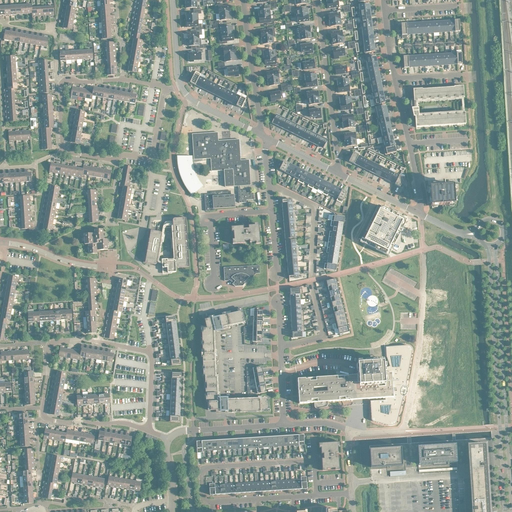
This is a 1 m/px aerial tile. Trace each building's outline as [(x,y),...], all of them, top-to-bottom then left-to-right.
[(194,10),(201,10),(200,4),(197,4),(197,0),(187,1),(186,1),(186,5),(186,8),(187,8),(194,7),(194,10)] [(221,13),(231,12),(231,6),(224,6),(223,3),(217,4),(218,7),(219,7),(220,13),(221,13)] [(187,20),(188,20),(199,20),(200,20),(199,13),(202,13),(202,10),(201,10),(194,10),(195,13),(187,14),(187,17),(187,20)] [(271,15),(260,16),(260,22),(267,22),(268,25),(275,24),(274,18),(271,18),(271,15)] [(196,29),(202,29),(202,23),(199,23),(199,20),(188,20),(187,20),(188,27),(195,26),(196,29)] [(407,24),(407,23),(402,23),(402,25),(400,25),(400,30),(402,30),(403,37),(408,37),(408,34),(407,34),(407,24)] [(222,34),(233,33),(233,32),(234,32),(233,29),(232,26),(221,27),(220,27),(221,27),(222,34)] [(262,37),(263,37),(273,36),(276,36),(275,26),(268,27),(268,30),(261,31),(262,37)] [(298,34),(300,34),(300,33),(311,32),(310,26),(301,27),(297,28),(298,34)] [(188,39),(189,39),(200,38),(200,34),(203,34),(202,29),(196,29),(196,32),(188,33),(188,39)] [(234,32),(233,33),(222,34),(223,37),(220,38),(220,43),(228,43),(227,40),(234,39),(234,32)] [(188,39),(188,40),(189,46),(197,45),(197,48),(204,48),(204,45),(202,45),(202,38),(200,38),(189,39),(188,39)] [(302,52),(309,51),(309,53),(314,52),(313,43),(304,44),(301,45),(302,52)] [(225,55),(236,53),(236,47),(228,48),(228,45),(222,46),(222,49),(224,49),(225,55)] [(365,46),(364,46),(365,52),(366,52),(366,54),(371,53),(370,52),(375,51),(375,45),(365,46)] [(334,50),(335,59),(340,58),(340,56),(346,55),(345,48),(334,50)] [(202,59),(202,52),(203,52),(203,49),(197,49),(197,52),(189,53),(190,59),(190,61),(195,61),(195,59),(202,59)] [(265,57),(265,58),(276,56),(275,50),(264,51),(265,54),(264,54),(265,57)] [(366,56),(368,63),(377,61),(376,55),(371,56),(371,55),(366,56)] [(276,56),(265,58),(266,64),(273,63),(273,66),(279,65),(279,62),(277,62),(276,56)] [(316,68),(315,59),(310,60),(310,61),(301,63),(302,70),(307,69),(316,68)] [(336,65),(337,74),(348,73),(347,66),(341,67),(341,65),(336,65)] [(239,70),(238,67),(228,68),(229,75),(235,74),(235,76),(240,75),(239,73),(240,73),(239,70)] [(369,76),(370,75),(380,73),(379,67),(368,69),(369,76)] [(268,79),(269,79),(279,78),(280,77),(279,71),(280,71),(280,68),(274,69),(274,72),(267,73),(268,79)] [(196,85),(201,73),(196,71),(191,82),(196,85)] [(201,73),(196,85),(196,84),(201,86),(205,78),(200,76),(201,73)] [(209,80),(205,78),(201,86),(205,89),(209,80)] [(279,78),(269,79),(269,80),(268,80),(269,83),(270,86),(280,84),(279,78)] [(210,91),(214,83),(209,80),(205,89),(210,91)] [(218,85),(214,83),(210,91),(214,93),(219,84),(218,85)] [(214,93),(219,96),(224,86),(219,84),(214,93)] [(72,95),(79,96),(80,87),(76,87),(77,85),(73,85),(73,86),(72,95)] [(79,96),(86,97),(87,88),(83,88),(83,87),(80,86),(80,87),(79,96)] [(224,86),(219,96),(224,98),(228,90),(223,87),(224,86)] [(419,108),(418,108),(418,101),(418,100),(418,99),(423,99),(423,100),(427,100),(426,99),(431,98),(431,100),(435,99),(435,98),(439,98),(439,99),(443,99),(443,98),(447,97),(448,99),(451,98),(451,97),(456,97),(456,98),(459,98),(459,97),(464,96),(464,98),(465,97),(464,86),(455,86),(455,87),(423,89),(423,88),(414,89),(415,100),(411,100),(411,99),(414,116),(416,116),(417,127),(466,124),(466,112),(419,115),(419,114),(419,108)] [(93,99),(93,95),(94,90),(90,89),(90,88),(87,87),(87,88),(86,97),(93,99)] [(224,98),(228,100),(232,92),(228,90),(224,98)] [(270,93),(271,96),(270,96),(271,99),(272,101),(276,100),(276,99),(284,98),(282,91),(270,93)] [(232,92),(228,100),(233,102),(237,94),(232,92)] [(241,96),(237,94),(233,102),(237,105),(242,96),(241,96)] [(242,96),(237,105),(242,108),(247,98),(242,96)] [(384,97),(374,99),(375,105),(386,103),(384,97)] [(375,107),(376,113),(387,111),(386,105),(375,107)] [(311,117),(317,116),(317,118),(322,117),(321,108),(310,110),(311,117)] [(376,113),(378,119),(389,116),(387,111),(376,113)] [(273,122),(278,125),(282,117),(277,114),(273,122)] [(379,125),(381,125),(381,124),(390,122),(389,116),(378,119),(379,125)] [(278,125),(283,127),(287,119),(282,117),(278,125)] [(283,127),(288,130),(292,122),(287,119),(283,127)] [(288,130),(293,132),(297,124),(292,122),(288,130)] [(293,132),(298,135),(302,127),(297,124),(293,132)] [(298,135),(303,137),(308,129),(302,127),(298,135)] [(303,137),(309,140),(313,132),(308,129),(303,137)] [(190,188),(192,190),(201,182),(199,180),(198,177),(197,175),(196,173),(195,170),(194,167),(193,164),(193,161),(203,160),(203,158),(211,158),(212,162),(212,166),(216,166),(216,170),(220,170),(221,170),(225,169),(226,186),(235,186),(238,185),(238,186),(239,186),(240,202),(247,202),(247,200),(254,199),(254,192),(246,192),(246,190),(241,190),(241,185),(243,185),(247,185),(251,185),(251,184),(251,176),(250,172),(250,168),(250,164),(250,163),(250,160),(250,159),(249,159),(241,160),(239,160),(239,156),(241,156),(241,152),(241,151),(240,148),(240,147),(240,139),(236,139),(235,139),(232,139),(231,139),(227,140),(223,140),(223,142),(219,142),(219,140),(219,136),(218,132),(210,132),(206,133),(205,133),(202,133),(201,133),(197,133),(193,134),(193,133),(193,134),(194,142),(193,142),(194,142),(194,146),(194,150),(194,151),(194,154),(194,155),(195,158),(195,159),(192,159),(192,156),(180,156),(180,158),(180,160),(180,162),(181,164),(181,167),(182,169),(182,172),(183,175),(184,176),(185,179),(186,181),(187,183),(188,185),(189,186),(190,188)] [(309,140),(314,143),(318,134),(313,132),(309,140)] [(314,143),(319,145),(323,137),(318,134),(314,143)] [(382,136),(383,142),(394,140),(393,134),(384,136),(382,136)] [(323,137),(319,145),(324,148),(328,140),(323,137)] [(383,142),(384,148),(396,146),(394,140),(383,142)] [(396,146),(384,148),(386,154),(392,153),(396,155),(397,153),(397,152),(396,146)] [(355,164),(355,163),(359,155),(359,154),(354,152),(354,153),(353,152),(351,155),(352,156),(350,161),(355,164)] [(355,163),(360,166),(364,157),(359,155),(355,163)] [(360,166),(365,168),(369,160),(364,157),(360,166)] [(280,169),(285,172),(290,163),(284,160),(280,169)] [(365,168),(370,171),(374,163),(369,160),(365,168)] [(290,174),(294,165),(290,163),(285,172),(290,174)] [(370,171),(375,173),(379,165),(374,163),(370,171)] [(83,174),(90,175),(91,166),(87,165),(88,164),(84,164),(84,165),(84,168),(83,174)] [(90,175),(97,176),(98,167),(94,167),(95,166),(91,165),(91,166),(90,175)] [(122,172),(123,172),(132,173),(133,166),(124,165),(124,169),(123,168),(122,172)] [(299,168),(294,165),(290,174),(295,176),(299,168)] [(375,173),(381,176),(385,168),(379,165),(375,173)] [(97,176),(104,177),(105,169),(101,168),(102,167),(98,166),(98,167),(97,176)] [(105,169),(104,177),(111,179),(112,170),(108,169),(108,168),(105,167),(105,169)] [(304,170),(299,168),(295,176),(300,179),(304,170)] [(381,176),(386,178),(390,170),(385,168),(381,176)] [(309,173),(304,170),(300,179),(299,181),(304,183),(305,181),(309,173)] [(386,178),(391,181),(395,173),(390,170),(386,178)] [(121,179),(122,179),(131,180),(132,173),(123,172),(122,175),(121,175),(121,179)] [(309,173),(305,181),(309,183),(314,175),(309,173)] [(391,181),(396,183),(400,175),(395,173),(391,181)] [(313,188),(319,177),(314,175),(309,183),(308,186),(313,188)] [(396,183),(396,184),(403,187),(403,182),(405,177),(400,175),(396,183)] [(324,180),(319,177),(313,188),(318,191),(319,188),(324,180)] [(121,186),(124,186),(130,187),(131,180),(122,179),(121,182),(120,182),(120,185),(121,186)] [(324,180),(319,188),(324,191),(328,182),(324,180)] [(328,195),(329,193),(333,185),(328,182),(324,191),(323,193),(328,195)] [(333,185),(329,193),(334,196),(338,187),(333,185)] [(454,185),(431,187),(432,205),(456,204),(454,185)] [(334,196),(338,198),(343,189),(338,187),(334,196)] [(343,189),(338,198),(337,200),(342,203),(344,200),(348,192),(343,189)] [(231,194),(231,190),(212,192),(212,194),(205,194),(206,199),(207,199),(207,204),(206,204),(206,211),(216,210),(216,208),(236,207),(235,194),(231,194)] [(362,239),(362,240),(367,243),(390,255),(408,218),(380,204),(362,239)] [(179,267),(190,266),(187,217),(176,218),(175,218),(174,218),(174,219),(174,220),(173,220),(176,260),(168,260),(168,259),(164,259),(163,259),(163,260),(163,261),(163,267),(164,267),(164,273),(169,273),(169,272),(175,272),(175,271),(176,271),(176,270),(177,270),(177,269),(176,266),(177,266),(177,267),(178,267),(179,267)] [(260,225),(259,223),(255,223),(255,225),(249,225),(249,226),(245,227),(244,226),(232,227),(232,231),(234,231),(235,239),(233,239),(233,244),(246,243),(246,241),(250,240),(251,242),(257,242),(257,244),(261,243),(261,241),(260,229),(262,229),(261,224),(260,225)] [(93,233),(85,233),(85,238),(86,238),(86,240),(85,240),(85,244),(89,243),(89,246),(90,246),(90,249),(89,249),(90,253),(98,253),(98,248),(100,248),(100,249),(109,249),(108,244),(107,244),(107,242),(108,242),(108,239),(104,239),(104,236),(103,236),(103,234),(104,233),(104,229),(95,229),(96,234),(93,234),(93,233)] [(150,229),(145,254),(144,262),(155,264),(156,264),(157,263),(158,262),(163,234),(163,233),(162,233),(162,232),(161,232),(161,231),(150,229)] [(438,272),(436,272),(436,276),(437,276),(440,333),(470,331),(469,327),(469,326),(470,326),(470,325),(470,324),(470,318),(469,318),(468,313),(469,313),(468,312),(468,309),(468,308),(469,308),(469,301),(467,301),(467,296),(468,296),(467,281),(466,281),(465,264),(453,258),(454,257),(441,251),(439,252),(439,253),(440,264),(438,264),(438,272)] [(261,273),(260,265),(224,267),(225,277),(227,277),(230,279),(234,283),(233,283),(233,284),(236,286),(243,286),(246,283),(245,283),(245,282),(250,276),(252,278),(257,273),(261,273)] [(337,278),(324,281),(326,287),(338,284),(338,283),(337,281),(337,278)] [(338,284),(326,287),(327,287),(328,292),(339,289),(339,288),(339,286),(338,284)] [(339,289),(328,292),(329,297),(341,294),(340,291),(339,289)] [(341,294),(329,297),(331,297),(332,301),(329,302),(330,302),(342,299),(341,297),(341,294)] [(342,299),(330,302),(331,308),(343,304),(343,302),(342,299)] [(343,304),(331,308),(332,307),(333,313),(345,310),(345,309),(344,307),(343,304)] [(254,310),(254,315),(263,316),(263,310),(257,310),(257,307),(255,307),(255,310),(254,310)] [(246,321),(243,308),(227,312),(227,314),(218,316),(218,315),(214,316),(212,317),(205,319),(207,326),(201,326),(202,357),(203,357),(204,365),(202,365),(203,369),(204,369),(204,373),(203,373),(203,377),(204,377),(205,389),(206,389),(206,393),(205,393),(205,397),(207,397),(207,402),(208,402),(208,410),(220,409),(220,412),(225,411),(227,411),(228,412),(270,411),(268,399),(268,397),(266,397),(266,396),(262,396),(264,396),(264,397),(243,398),(243,397),(244,397),(244,396),(224,397),(224,399),(220,399),(219,373),(217,373),(216,330),(217,329),(217,331),(220,330),(219,330),(223,329),(223,331),(231,329),(232,329),(232,328),(232,327),(232,326),(237,325),(237,326),(241,325),(240,325),(239,324),(246,323),(246,321)] [(108,316),(109,316),(118,318),(119,311),(114,310),(110,309),(110,313),(109,313),(108,316)] [(345,310),(333,313),(335,318),(346,315),(346,314),(345,312),(345,310)] [(346,315),(335,318),(336,323),(347,320),(347,317),(346,315)] [(107,323),(108,323),(117,325),(118,318),(109,316),(108,320),(107,320),(107,323)] [(347,320),(336,323),(337,328),(349,325),(348,325),(348,323),(347,320)] [(106,330),(107,330),(116,332),(117,325),(108,323),(107,327),(106,327),(106,330)] [(349,325),(337,328),(339,328),(340,335),(344,334),(344,333),(349,332),(350,331),(349,328),(349,325)] [(116,332),(107,330),(106,334),(105,334),(104,337),(105,337),(114,339),(116,332)] [(263,336),(253,336),(253,341),(254,341),(254,344),(256,344),(256,341),(262,341),(263,336)] [(359,374),(298,378),(300,403),(315,402),(315,406),(315,407),(316,407),(317,408),(318,408),(319,408),(327,406),(328,405),(329,404),(329,403),(329,401),(355,399),(368,399),(386,397),(386,399),(371,400),(372,418),(372,419),(373,420),(374,421),(375,421),(388,425),(390,425),(391,425),(392,425),(394,425),(395,424),(396,423),(397,422),(397,421),(398,420),(398,419),(404,396),(405,396),(406,395),(407,394),(408,393),(408,392),(408,391),(409,390),(409,389),(408,388),(408,387),(408,386),(407,386),(406,385),(407,382),(413,351),(413,350),(413,349),(412,348),(411,347),(410,346),(409,345),(408,345),(407,345),(386,346),(387,356),(358,358),(359,370),(359,374)] [(59,356),(66,357),(68,348),(64,347),(64,346),(61,346),(61,347),(59,356)] [(66,357),(73,358),(75,349),(71,349),(71,347),(68,347),(68,348),(66,357)] [(80,359),(81,356),(82,350),(78,350),(78,349),(75,348),(75,349),(73,358),(80,359)] [(66,438),(73,439),(75,430),(71,430),(71,429),(68,428),(67,433),(66,438)] [(73,439),(80,441),(82,432),(78,431),(78,430),(75,429),(75,430),(73,439)] [(80,441),(87,442),(88,433),(85,432),(85,431),(82,431),(82,432),(80,441)] [(89,432),(88,433),(87,442),(94,443),(96,434),(92,433),(92,432),(89,432)] [(328,470),(327,468),(335,468),(336,470),(340,469),(340,468),(339,457),(338,457),(338,454),(338,453),(339,452),(339,446),(340,446),(340,442),(338,442),(338,440),(334,440),(334,442),(320,443),(320,447),(322,447),(322,453),(324,453),(324,458),(322,458),(323,470),(328,470)] [(489,511),(488,498),(490,498),(489,485),(488,486),(486,465),(485,444),(479,444),(479,442),(471,442),(471,450),(472,450),(473,466),(474,477),(475,511),(489,511)] [(418,446),(419,464),(458,462),(456,444),(454,444),(418,446)] [(377,448),(375,448),(370,449),(371,467),(403,465),(402,449),(402,447),(377,448)]
